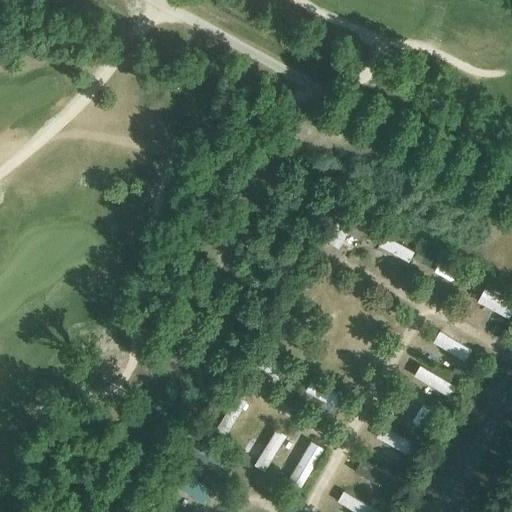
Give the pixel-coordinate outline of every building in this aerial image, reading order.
[(343,242),(359,212),(349,207),(332,236),(343,242)] [(435,272),(454,278),(458,266),(440,259),(435,272)] [(511,294),(486,283),(478,300),(510,316),(511,312),(511,294)] [(466,359),(474,343),(442,326),(434,341),(466,359)] [(356,327),(352,341),(375,348),(379,333),(356,327)] [(260,347),(253,360),(285,375),(291,363),(260,347)] [(356,378),(362,367),(342,355),(336,367),(356,378)] [(415,372),(450,391),(460,374),(425,355),(415,372)] [(328,394),(330,383),(316,380),(314,391),(328,394)] [(228,406),(238,414),(252,394),(242,387),(228,406)] [(280,420),(268,442),(279,448),(291,426),(280,420)] [(386,421),(379,438),(411,450),(417,434),(386,421)] [(313,467),(322,442),(312,438),(303,463),(313,467)] [(371,482),(388,491),(401,469),(383,460),(371,482)] [(190,487),(199,475),(190,468),(181,480),(190,487)] [(347,485),(339,500),(360,511),(379,511),(383,504),(347,485)]
